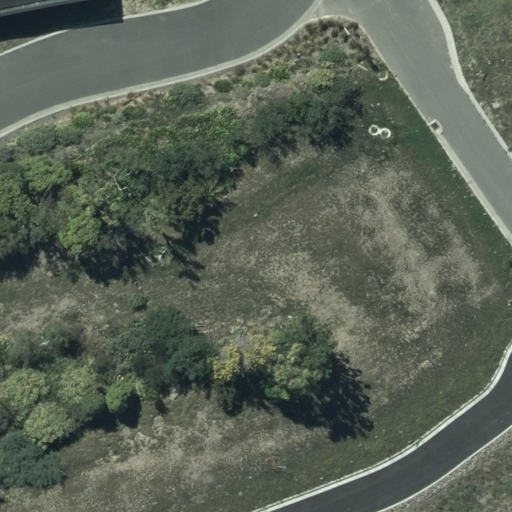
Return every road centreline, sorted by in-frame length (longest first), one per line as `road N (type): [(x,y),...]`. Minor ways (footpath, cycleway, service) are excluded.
road 1 (residential): [(0,101),(135,51),(214,33),(271,0)]
road 2 (residential): [(384,0),(511,189)]
